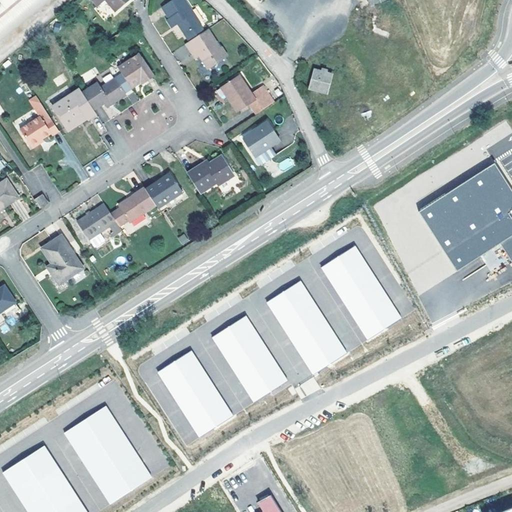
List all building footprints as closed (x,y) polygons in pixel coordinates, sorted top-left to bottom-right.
[(0,0),(0,39),(47,0),(0,0)] [(106,0),(116,11),(129,0),(106,0)] [(180,0),(171,0),(163,6),(170,17),(168,19),(173,26),(178,23),(186,34),(191,41),(204,32),(199,25),(200,25),(184,0),(182,1),(180,0)] [(196,50),(200,56),(210,71),(228,59),(208,29),(204,32),(191,41),(186,44),(192,53),(196,50)] [(196,50),(192,53),(196,59),(200,56),(196,50)] [(145,80),(147,83),(154,78),(139,55),(119,68),(123,75),(132,89),(142,82),(145,80)] [(321,72),(315,70),(311,88),(327,92),(331,74),(327,73),(327,70),(322,68),(321,72)] [(123,75),(116,79),(126,94),(132,89),(123,75)] [(241,77),(225,87),(233,99),(230,101),(238,113),(251,105),(257,114),(273,103),(263,87),(252,94),(241,77)] [(98,83),(82,93),(94,111),(105,104),(108,107),(111,105),(127,95),(126,94),(116,79),(101,88),(98,83)] [(222,89),(230,101),(233,99),(225,87),(222,89)] [(54,107),(67,128),(77,121),(76,119),(84,114),(89,120),(97,115),(94,111),(82,93),(80,89),(54,107)] [(30,101),(40,117),(45,123),(51,119),(37,97),(30,101)] [(77,121),(67,128),(70,132),(89,120),(84,114),(76,119),(77,121)] [(40,117),(21,130),(32,147),(51,134),(53,136),(60,131),(51,119),(45,123),(40,117)] [(244,136),(243,141),(254,156),(259,163),(262,163),(275,154),(270,146),(279,139),(267,121),(244,136)] [(223,156),(212,163),(207,166),(205,163),(188,173),(201,192),(217,182),(219,185),(235,175),(223,156)] [(511,262),(511,261),(511,190),(495,163),(418,212),(457,272),(500,244),(511,262)] [(170,173),(146,189),(156,205),(158,207),(182,191),(170,173)] [(7,179),(0,183),(0,209),(18,197),(7,179)] [(121,207),(129,220),(130,221),(156,205),(146,189),(144,187),(132,194),(134,198),(121,207)] [(35,199),(40,207),(48,202),(43,194),(35,199)] [(134,198),(132,194),(118,203),(121,207),(134,198)] [(111,213),(105,204),(77,221),(89,239),(116,221),(116,220),(111,213)] [(111,213),(116,220),(122,216),(126,222),(129,220),(121,207),(111,213)] [(122,216),(116,220),(116,221),(120,226),(126,222),(122,216)] [(181,245),(189,241),(184,233),(177,237),(181,245)] [(42,248),(52,264),(56,270),(51,273),(58,284),(83,268),(62,235),(42,248)] [(353,241),(320,263),(370,338),(403,316),(353,241)] [(47,267),(51,273),(56,270),(52,264),(47,267)] [(300,281),(265,302),(314,376),(348,353),(300,281)] [(5,286),(0,288),(0,312),(15,302),(5,286)] [(248,316),(213,337),(256,403),(290,381),(248,316)] [(191,351),(156,372),(199,438),(233,416),(191,351)] [(314,378),(301,384),(306,394),(319,387),(314,378)] [(64,433),(110,504),(152,477),(106,406),(64,433)] [(28,511),(87,511),(44,446),(3,473),(28,511)] [(281,511),(272,494),(257,501),(261,511),(281,511)]
